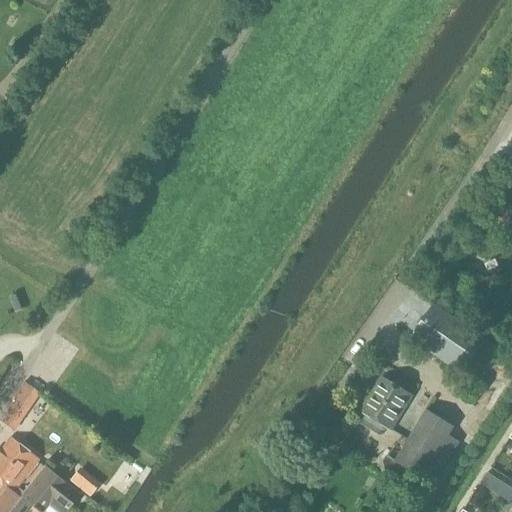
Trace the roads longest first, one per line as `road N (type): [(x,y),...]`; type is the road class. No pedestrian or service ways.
road 1 (unclassified): [(45,352),(260,0)]
road 2 (unknown): [(511,109),(348,358)]
